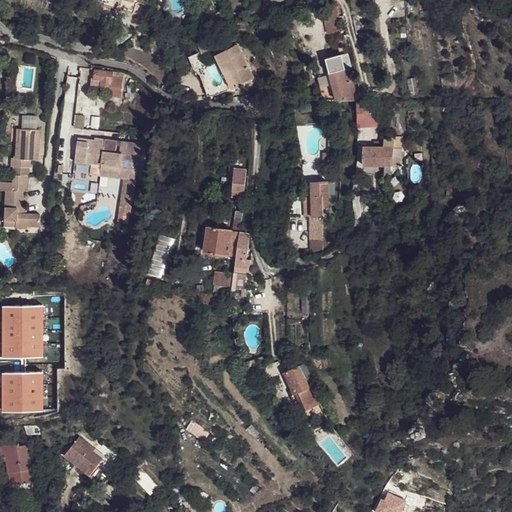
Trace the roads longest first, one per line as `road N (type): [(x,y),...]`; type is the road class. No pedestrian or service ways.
road 1 (track): [(257,115),(258,262),(267,272),(283,270),(351,238)]
road 2 (residential): [(66,56),(126,68),(180,103),(245,107),(257,115)]
